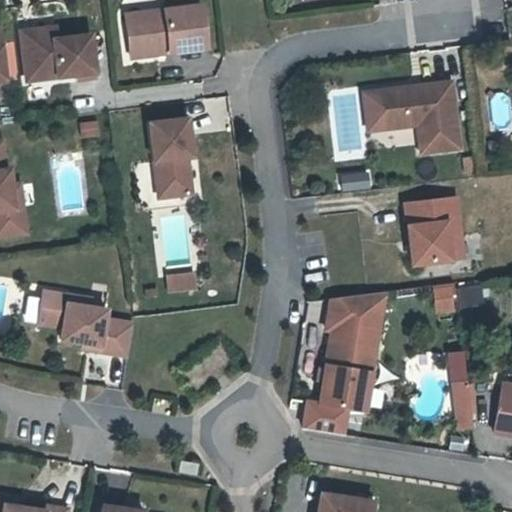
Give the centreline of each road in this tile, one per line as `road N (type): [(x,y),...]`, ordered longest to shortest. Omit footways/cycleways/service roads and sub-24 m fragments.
road 1 (residential): [(246,433),(276,261),(261,91),(282,51),(307,40),(480,18)]
road 2 (residential): [(246,433),(511,482)]
road 3 (residential): [(0,394),(78,414),(246,433)]
